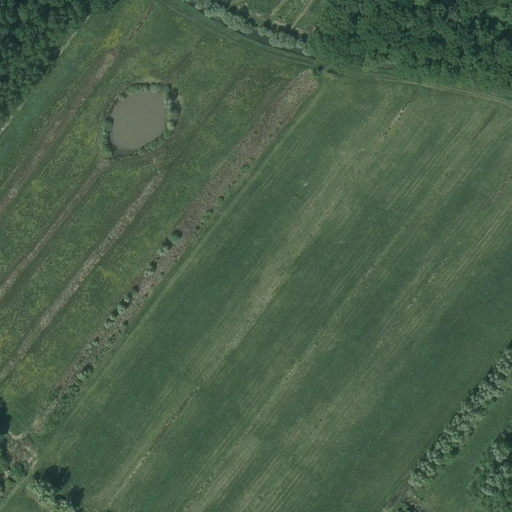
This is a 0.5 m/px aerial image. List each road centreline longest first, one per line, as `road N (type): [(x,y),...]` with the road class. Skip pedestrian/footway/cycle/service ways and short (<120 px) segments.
road 1 (track): [(331,69),(511,105)]
road 2 (track): [(165,0),(249,46),(331,69)]
